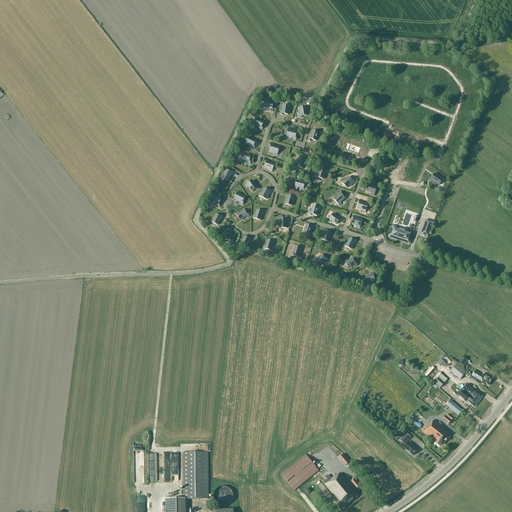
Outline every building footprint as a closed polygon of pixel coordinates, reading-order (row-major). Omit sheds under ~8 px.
[(390,52),(389,58),(390,58),(390,63),(397,63),(397,53),(390,52)] [(393,87),(401,88),(401,82),(400,82),(400,77),(394,77),(393,87)] [(401,88),(396,100),(402,102),(406,90),(401,88)] [(272,112),(273,109),(272,109),(273,103),(267,102),(268,100),(265,100),(263,108),(270,109),(269,111),(272,112)] [(282,112),(280,111),(280,115),(282,115),(282,114),(288,115),(289,106),(283,105),(282,112)] [(300,115),(299,115),(299,118),(302,118),(302,116),(307,116),(306,107),(299,108),(300,115)] [(362,122),(361,121),(364,117),(358,113),(352,122),(358,126),(362,122)] [(262,130),(263,128),(261,127),(264,122),(258,120),(259,118),(256,117),(253,124),(259,127),(259,129),(262,130)] [(296,140),(296,138),(295,138),(297,132),(291,131),(291,129),(289,128),(286,136),(293,138),(293,140),(296,140)] [(319,133),(312,131),(310,137),(309,137),(308,141),(310,141),(311,139),(316,141),(319,133)] [(251,146),(251,147),(253,149),(255,147),(253,146),(256,141),(248,137),(245,143),(251,146)] [(270,143),(269,146),(271,146),(269,151),(275,153),(274,155),(277,155),(279,148),(273,146),(273,144),(270,143)] [(250,164),(250,162),(249,161),(250,156),(244,155),(245,153),(242,153),(240,161),(247,162),(247,164),(250,164)] [(445,159),(444,160),(440,157),(436,162),(444,169),(449,162),(445,159)] [(307,159),(304,159),(304,160),(299,158),(297,164),(295,164),(295,166),(303,169),(304,162),(306,163),(307,159)] [(266,159),(265,162),(266,162),(264,167),(270,169),(269,171),(272,172),(275,164),(268,162),(269,160),(266,159)] [(325,173),(327,174),(328,171),(326,170),(325,171),(320,169),(317,177),(323,179),(325,173)] [(234,173),(232,172),(231,173),(226,170),(223,176),(222,175),(221,177),(228,181),(231,175),(232,176),(234,173)] [(438,177),(437,178),(433,175),(430,180),(438,186),(443,180),(438,177)] [(355,182),(353,180),(352,181),(348,177),(344,181),(343,180),(341,182),(347,188),(352,183),(353,184),(355,182)] [(257,189),(259,188),(257,185),(256,186),(252,181),(245,185),(247,188),(248,187),(251,192),(256,188),(257,189)] [(297,188),(303,189),(305,184),(306,184),(306,181),(303,181),(303,182),(296,181),(294,189),(297,189),(297,188)] [(367,183),(367,186),(368,186),(366,191),(372,193),(371,195),(374,196),(376,188),(370,186),(370,184),(367,183)] [(272,191),(269,190),(269,191),(264,189),(261,194),(260,193),(258,196),(266,199),(269,193),(270,194),(272,191)] [(242,205),(243,203),(242,202),(245,197),(239,194),(240,193),(238,192),(234,199),(240,202),(240,204),(242,205)] [(337,195),(338,196),(334,200),(340,206),(342,204),(341,203),(345,199),(341,195),(342,194),(340,192),(337,195)] [(423,205),(431,208),(436,197),(429,193),(423,205)] [(219,207),(220,205),(218,204),(221,199),(215,196),(216,195),(214,194),(210,201),(216,204),(216,206),(219,207)] [(291,206),(293,200),(295,200),(296,197),(293,196),(293,197),(288,196),(285,204),(291,206)] [(359,200),(358,202),(359,203),(357,208),(363,210),(363,212),(365,213),(368,205),(361,203),(362,201),(359,200)] [(316,216),(318,210),(320,210),(321,208),(313,205),(311,212),(309,212),(308,215),(311,215),(311,214),(316,216)] [(433,213),(419,208),(416,215),(430,220),(433,213)] [(249,216),(248,214),(247,214),(243,210),(238,213),(237,212),(235,213),(240,220),(245,216),(246,218),(249,216)] [(265,212),(263,211),(262,212),(257,210),(255,216),(253,215),(252,218),(260,220),(262,214),(264,215),(265,212)] [(339,220),(340,221),(342,219),(339,217),(338,218),(333,214),(328,221),(330,222),(331,221),(336,224),(339,220)] [(221,219),(222,220),(223,217),(221,216),(221,217),(216,215),(212,222),(218,225),(221,219)] [(353,216),(352,218),(353,219),(352,224),(357,226),(357,227),(360,228),(362,220),(355,218),(356,217),(353,216)] [(280,220),(280,226),(278,226),(278,228),(286,228),(286,221),(288,221),(288,218),(285,218),(285,220),(280,220)] [(426,220),(421,234),(428,237),(433,222),(426,220)] [(309,235),(311,229),(313,229),(314,226),(312,226),(311,227),(306,225),(303,233),(309,235)] [(389,237),(409,243),(412,233),(393,227),(389,237)] [(232,230),(230,230),(230,231),(224,232),(224,238),(223,238),(223,240),(231,240),(231,233),(232,233),(232,230)] [(325,231),(323,237),(321,236),(321,239),(328,242),(330,235),(332,236),(333,233),(331,232),(330,233),(325,231)] [(252,239),(250,238),(249,239),(244,237),(241,242),(240,242),(239,244),(246,248),(249,241),(250,242),(252,239)] [(357,241),(355,240),(355,241),(350,239),(347,244),(345,243),(344,246),(351,250),(354,243),(356,244),(357,241)] [(267,240),(265,246),(264,246),(263,248),(271,251),(273,244),(274,245),(275,242),(273,241),(273,242),(267,240)] [(295,247),(293,253),(291,252),(290,255),(298,257),(300,251),(302,251),(303,248),(300,247),(300,249),(295,247)] [(328,260),(326,259),(325,259),(321,255),(317,259),(316,258),(314,260),(319,266),(324,261),(325,263),(328,260)] [(352,259),(348,261),(347,260),(345,261),(348,268),(354,266),(354,267),(357,266),(356,263),(355,264),(352,259)] [(373,275),(374,275),(373,273),(370,273),(371,275),(364,277),(367,285),(369,284),(369,282),(375,281),(373,275)] [(468,360),(463,357),(459,363),(464,366),(468,360)] [(456,365),(450,372),(460,380),(464,375),(469,379),(471,377),(466,373),(456,365)] [(482,382),(488,385),(492,379),(486,375),(483,373),(482,375),(475,371),(472,376),(482,382)] [(434,383),(441,388),(445,383),(438,378),(434,383)] [(467,384),(463,389),(472,397),(472,398),(478,402),(482,396),(477,392),(475,394),(472,392),(474,390),(467,384)] [(469,401),(468,402),(474,407),(478,402),(472,398),(470,396),(470,397),(462,391),(458,396),(465,402),(468,400),(469,401)] [(450,400),(446,405),(458,415),(462,411),(450,400)] [(410,423),(420,428),(423,421),(413,416),(410,423)] [(445,416),(442,420),(448,424),(451,421),(445,416)] [(430,423),(422,432),(441,447),(451,435),(441,426),(442,425),(439,422),(437,424),(433,420),(430,424),(430,423)] [(411,438),(406,433),(400,440),(404,444),(411,438)] [(403,448),(412,456),(418,449),(415,447),(414,448),(411,445),(412,444),(409,441),(403,448)] [(208,453),(183,453),(183,499),(185,499),(185,503),(174,503),(174,511),(189,511),(189,503),(189,499),(208,499),(208,453)] [(305,455),(281,475),(294,491),(318,471),(305,455)] [(348,462),(343,455),(338,459),(344,466),(348,462)] [(354,479),(350,482),(355,487),(353,489),(340,473),(337,476),(336,475),(331,479),(328,475),(325,477),(327,479),(324,481),(323,480),(322,481),(323,482),(325,484),(344,507),(358,496),(354,491),(356,489),(360,486),(354,479)] [(214,494),(213,496),(213,497),(214,499),(214,501),(215,502),(217,504),(218,505),(219,505),(221,506),(223,506),(225,506),(226,506),(228,505),(229,504),(231,503),(232,501),(232,500),(233,498),(233,496),(233,495),(232,493),(232,491),(231,490),(229,489),(228,488),(226,487),(224,487),(223,487),(221,487),(219,487),(218,488),(216,489),(215,491),(214,492),(214,494)]
